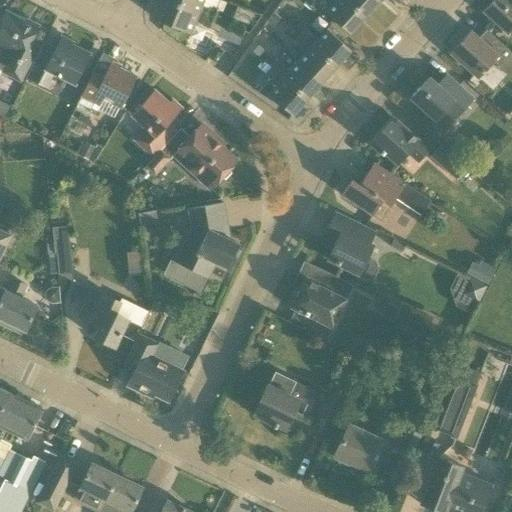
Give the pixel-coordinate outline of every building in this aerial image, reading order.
[(219,0),(168,0),(168,1),(212,19),(215,11),(219,0)] [(349,34),(364,17),(344,0),(331,0),(334,2),(325,12),(349,34)] [(344,0),(364,17),(378,1),(376,0),(344,0)] [(511,1),(511,2),(508,0),(491,0),(482,11),(508,34),(511,29),(511,1)] [(194,22),(209,28),(221,32),(224,24),(212,19),(168,1),(159,22),(189,34),(194,22)] [(256,15),(237,7),(232,19),(251,27),(256,15)] [(20,82),(37,47),(29,43),(38,26),(32,23),(31,26),(25,23),(26,22),(5,11),(0,21),(0,47),(11,53),(1,72),(20,82)] [(305,29),(299,35),(335,67),(350,51),(326,29),(317,39),(305,29)] [(511,53),(500,43),(486,30),(477,39),(469,32),(450,53),(478,78),(492,62),(511,79),(511,53)] [(297,62),(321,83),(335,67),(299,35),(293,42),(305,52),(297,62)] [(74,85),(80,72),(89,54),(71,45),(72,43),(61,37),(55,48),(43,42),(25,78),(49,90),(53,81),(48,78),(51,73),(74,85)] [(306,99),(270,67),(262,61),(256,67),(265,74),(277,84),(267,94),(292,116),(306,99)] [(276,61),(270,67),(306,99),(321,83),(297,62),(288,72),(276,61)] [(80,96),(99,105),(97,110),(113,118),(119,107),(120,107),(136,77),(119,68),(120,66),(111,62),(104,76),(93,71),(80,96)] [(473,99),(446,74),(436,85),(428,77),(409,98),(434,120),(431,122),(443,133),(455,120),(473,99)] [(134,140),(146,152),(139,160),(145,166),(159,150),(176,131),(168,123),(178,112),(154,90),(140,105),(131,115),(147,130),(140,138),(138,136),(134,140)] [(0,101),(0,116),(5,119),(11,107),(0,101)] [(410,134),(396,121),(392,125),(388,121),(369,143),(381,155),(384,153),(397,165),(407,153),(418,162),(428,151),(410,134)] [(210,189),(236,161),(221,147),(223,144),(201,124),(173,155),(210,189)] [(456,180),(466,168),(439,144),(428,156),(456,180)] [(159,150),(145,166),(131,181),(134,191),(152,172),(154,174),(169,159),(159,150)] [(351,179),(341,195),(357,206),(372,215),(381,221),(389,206),(395,198),(421,215),(430,202),(404,184),(390,175),(373,164),(359,185),(351,179)] [(0,204),(6,208),(13,191),(0,185),(0,204)] [(191,229),(174,263),(185,268),(178,282),(200,293),(207,278),(215,263),(227,269),(238,245),(230,241),(226,221),(223,203),(203,207),(188,209),(191,229)] [(139,225),(157,222),(155,210),(137,213),(139,225)] [(366,257),(372,246),(368,244),(374,233),(334,214),(323,237),(335,243),(327,259),(358,274),(357,276),(365,280),(373,278),(377,269),(373,260),(366,257)] [(72,282),(67,226),(52,227),(53,242),(52,242),(53,252),(55,252),(57,274),(72,282)] [(0,231),(0,255),(9,236),(0,231)] [(338,278),(320,269),(312,283),(302,278),(297,289),(299,289),(290,308),(308,317),(331,328),(352,285),(338,278)] [(1,298),(0,300),(0,319),(11,325),(9,330),(20,335),(22,331),(24,331),(33,313),(36,306),(20,298),(26,286),(14,280),(8,292),(5,291),(1,298)] [(121,299),(119,303),(92,289),(78,317),(99,327),(94,338),(114,347),(126,321),(141,328),(148,312),(121,299)] [(386,302),(380,315),(393,321),(399,308),(386,302)] [(401,302),(399,308),(393,321),(433,338),(441,319),(401,302)] [(182,371),(154,357),(160,344),(138,333),(132,346),(123,364),(134,370),(126,386),(151,398),(153,395),(167,402),(182,371)] [(285,428),(298,400),(306,405),(313,390),(292,380),(273,371),(252,416),(264,421),(266,418),(274,422),(272,427),(275,428),(277,423),(284,426),(283,427),(285,428)] [(429,428),(429,429),(455,439),(456,438),(465,414),(476,385),(450,375),(439,404),(429,428)] [(324,433),(345,387),(335,382),(313,429),(324,433)] [(0,410),(9,393),(0,388),(0,410)] [(9,393),(0,410),(0,487),(4,479),(17,454),(2,446),(0,445),(0,440),(5,429),(9,432),(27,440),(33,427),(42,409),(9,393)] [(394,454),(408,460),(420,434),(418,433),(423,421),(412,417),(411,419),(394,454)] [(369,470),(385,435),(374,430),(371,437),(348,426),(334,456),(335,457),(335,456),(347,462),(348,460),(369,470)] [(0,487),(0,511),(21,511),(30,493),(29,493),(44,462),(32,456),(30,461),(17,454),(4,479),(0,487)] [(60,455),(37,502),(53,510),(76,463),(60,455)] [(419,504),(431,508),(440,511),(444,511),(446,507),(458,511),(480,511),(491,485),(460,473),(462,466),(438,456),(430,476),(419,504)] [(75,500),(99,511),(116,476),(90,464),(79,488),(80,488),(75,500)] [(141,488),(116,476),(99,511),(100,511),(128,511),(129,511),(130,511),(141,488)] [(191,511),(165,500),(159,511),(191,511)]
